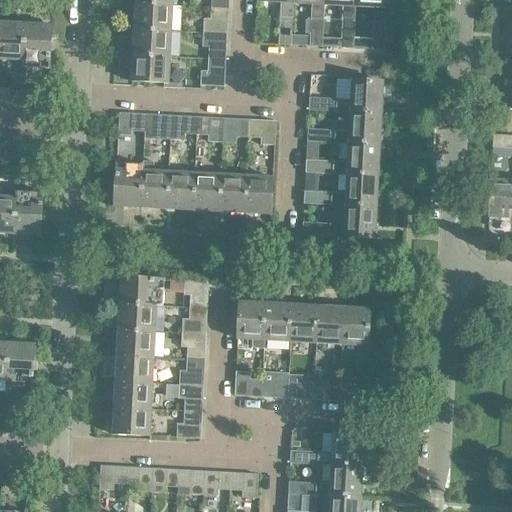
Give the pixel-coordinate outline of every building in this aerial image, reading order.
[(229,0),(211,0),(212,10),(229,11),(229,0)] [(292,7),(292,0),(261,0),(261,5),(281,6),(279,46),(290,47),(292,7)] [(323,0),(292,0),(292,7),(312,8),(310,48),(321,48),(323,9),(323,0)] [(323,0),(323,9),(343,10),(341,49),(352,50),(355,10),(355,0),(323,0)] [(387,0),(355,0),(355,10),(374,11),(372,51),(385,52),(387,0)] [(173,8),(136,6),(135,32),(171,34),(173,8)] [(204,21),(203,36),(227,37),(229,11),(212,10),(211,21),(204,21)] [(0,25),(0,31),(0,62),(24,64),(26,27),(0,25)] [(26,27),(24,64),(24,70),(50,72),(52,28),(26,27)] [(171,34),(135,32),(133,58),(170,60),(171,34)] [(227,37),(203,36),(202,49),(209,50),(208,61),(226,62),(227,37)] [(170,60),(133,58),(132,84),(168,86),(170,60)] [(226,62),(208,61),(208,70),(201,71),(201,87),(224,89),(226,62)] [(310,99),(309,111),(350,113),(350,114),(381,116),(383,84),(383,82),(352,80),(352,81),(352,82),(351,101),(336,100),(310,99)] [(23,92),(9,91),(8,115),(21,115),(23,92)] [(37,92),(23,92),(21,115),(36,116),(37,92)] [(308,130),(307,142),(319,143),(348,145),(348,146),(380,147),(381,116),(350,114),(349,132),(308,130)] [(145,134),(146,117),(120,116),(119,139),(133,140),(133,133),(145,134)] [(172,119),(146,117),(145,134),(157,135),(156,141),(171,142),(172,119)] [(198,120),(172,119),(171,142),(184,143),(185,136),(197,137),(198,120)] [(208,144),(222,145),(224,122),(209,121),(208,144)] [(250,123),(224,122),(222,145),(236,145),(237,139),(249,140),(250,123)] [(275,148),(276,124),(262,124),(261,147),(275,148)] [(511,151),(511,138),(494,138),(493,150),(511,151)] [(306,161),(306,174),(315,174),(347,175),(347,177),(378,178),(380,147),(348,146),(347,163),(318,162),(306,161)] [(20,148),(0,147),(0,170),(7,172),(7,164),(19,165),(20,148)] [(20,148),(19,165),(31,166),(30,172),(45,173),(45,164),(46,150),(20,148)] [(142,191),(141,209),(167,210),(168,191),(169,172),(154,172),(154,163),(143,162),(143,165),(143,171),(143,174),(142,191)] [(116,202),(115,208),(141,209),(142,191),(143,174),(143,171),(143,165),(118,163),(117,172),(116,188),(116,189),(116,200),(116,202)] [(168,191),(167,210),(193,211),(194,190),(195,174),(169,172),(168,191)] [(194,190),(193,211),(218,213),(220,190),(220,176),(195,174),(194,190)] [(305,189),(305,191),(305,192),(314,193),(315,174),(306,174),(305,189)] [(220,190),(218,213),(244,214),(246,190),(246,177),(220,176),(220,190)] [(246,190),(244,214),(271,215),(272,192),(272,190),(272,179),(246,177),(246,190)] [(305,192),(304,205),(345,207),(345,208),(376,210),(377,194),(377,192),(378,178),(347,177),(346,192),(346,194),(314,193),(305,192)] [(511,221),(511,183),(492,182),(490,220),(511,221)] [(18,185),(17,194),(15,238),(41,240),(44,186),(18,185)] [(17,194),(0,193),(0,237),(15,238),(17,194)] [(303,223),(302,236),(343,238),(343,239),(368,241),(375,241),(376,210),(345,208),(344,225),(303,223)] [(121,307),(158,309),(164,309),(166,283),(122,280),(121,307)] [(190,311),(208,312),(209,285),(185,284),(184,303),(190,303),(190,311)] [(265,344),(267,307),(240,306),(238,343),(252,343),(252,345),(256,350),(264,351),(265,344)] [(121,307),(119,333),(157,335),(158,309),(121,307)] [(293,308),(267,307),(265,344),(291,345),(293,308)] [(293,308),(291,345),(317,347),(319,310),(293,308)] [(319,310),(317,347),(343,348),(345,311),(319,310)] [(183,321),(182,336),(206,338),(208,312),(190,311),(189,321),(183,321)] [(372,313),(345,311),(343,348),(370,350),(372,313)] [(157,335),(119,333),(118,359),(155,361),(157,335)] [(206,338),(182,336),(182,349),(188,350),(187,363),(205,364),(206,338)] [(0,345),(0,383),(7,384),(7,389),(9,346),(0,345)] [(36,348),(9,346),(7,389),(33,391),(36,348)] [(155,361),(118,359),(116,384),(154,386),(155,361)] [(180,373),(180,388),(203,389),(205,364),(187,363),(186,373),(180,373)] [(262,399),(263,382),(250,381),(251,375),(237,374),(235,398),(262,399)] [(275,383),(263,382),(262,399),(288,401),(289,377),(275,376),(275,383)] [(303,378),(289,377),(288,401),(314,402),(315,385),(303,384),(303,378)] [(315,385),(314,402),(340,404),(341,380),(327,379),(326,385),(315,385)] [(356,380),(341,380),(340,404),(367,405),(367,387),(356,387),(356,380)] [(116,384),(115,410),(152,412),(154,386),(116,384)] [(203,389),(180,388),(179,402),(185,402),(184,414),(202,415),(203,389)] [(152,412),(115,410),(114,436),(151,438),(152,412)] [(31,436),(32,412),(18,411),(17,435),(31,436)] [(202,415),(184,414),(184,426),(177,426),(177,440),(201,441),(202,415)] [(291,466),(332,468),(363,469),(365,438),(333,436),(332,455),(292,453),(291,466)] [(29,469),(3,467),(2,485),(14,485),(13,492),(28,492),(29,483),(29,469)] [(115,469),(102,468),(101,492),(114,493),(115,469)] [(363,469),(332,468),(331,486),(290,484),(289,497),(330,499),(362,501),(363,469)] [(137,494),(153,495),(154,471),(139,470),(137,494)] [(180,472),(154,471),(153,495),(166,495),(167,489),(179,490),(180,472)] [(206,474),(180,472),(179,490),(190,490),(190,496),(205,497),(206,474)] [(206,474),(205,497),(218,498),(218,492),(231,493),(232,476),(206,474)] [(257,501),(258,477),(244,476),(242,500),(257,501)] [(361,511),(362,501),(330,499),(329,511),(361,511)]
